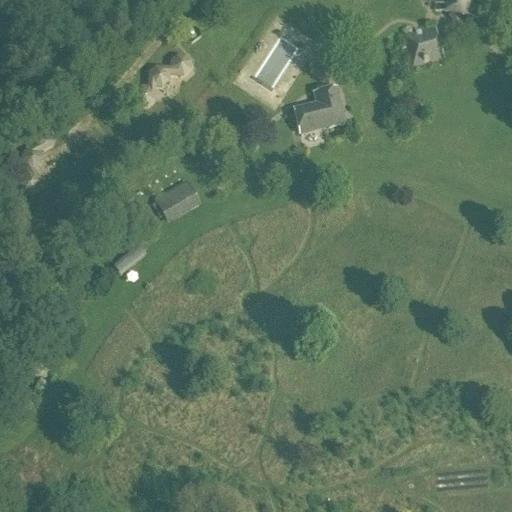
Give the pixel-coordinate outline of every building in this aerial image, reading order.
[(478,21),(481,0),(436,0),(434,14),(478,21)] [(412,70),(445,61),(436,30),(403,39),(412,70)] [(133,94),(133,102),(139,109),(147,110),(154,104),(155,90),(162,90),(168,84),(169,78),(183,79),(190,72),(190,64),(184,58),(176,57),(169,63),(169,69),(154,68),(148,74),(147,89),(140,88),(133,94)] [(86,87),(91,93),(97,93),(103,89),(103,82),(99,76),(91,76),(86,81),(86,87)] [(298,136),(345,125),(336,88),(311,94),(314,105),(292,110),(298,136)] [(21,178),(18,187),(22,194),(30,197),(38,193),(41,184),(33,171),(39,168),(43,159),(40,154),(52,148),(54,140),(50,133),(42,129),(35,133),(32,141),(35,147),(21,154),(20,162),(26,175),(21,178)] [(183,190),(158,204),(169,223),(196,207),(186,188),(183,190)]
